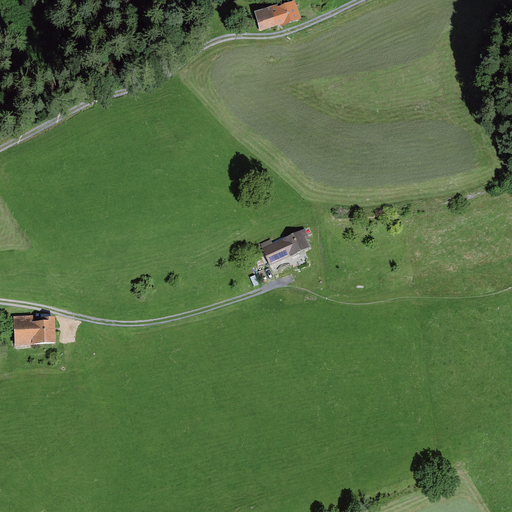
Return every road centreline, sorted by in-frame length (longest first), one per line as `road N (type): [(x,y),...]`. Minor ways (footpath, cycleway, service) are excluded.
road 1 (track): [(369,0),(286,37),(233,37),(147,86),(0,150)]
road 2 (track): [(0,301),(139,324),(283,284)]
